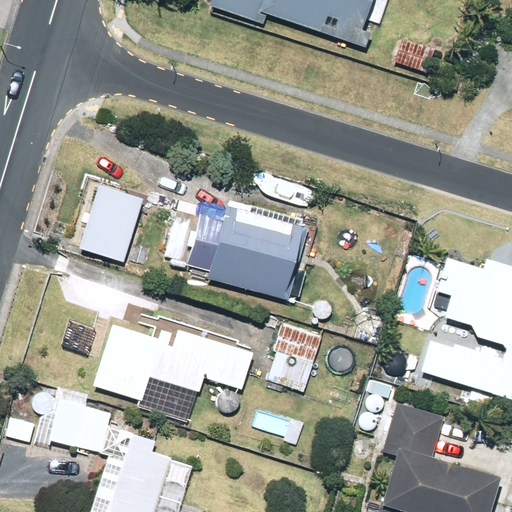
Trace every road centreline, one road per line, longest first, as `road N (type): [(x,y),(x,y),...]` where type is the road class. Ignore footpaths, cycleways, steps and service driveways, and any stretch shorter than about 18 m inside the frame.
road 1 (residential): [(45,47),(511,193)]
road 2 (residential): [(0,198),(45,47)]
